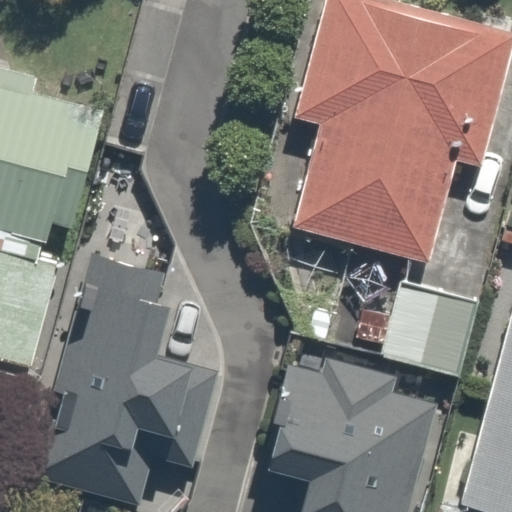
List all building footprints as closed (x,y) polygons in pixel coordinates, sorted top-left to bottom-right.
[(136,0),(109,110),(133,116),(124,151),(161,161),(204,171),(223,176),(267,0),(136,0)] [(511,120),(511,29),(381,0),(333,0),(305,125),(336,132),(314,232),(435,259),(459,155),(502,165),(511,120)] [(109,110),(0,82),(0,362),(66,379),(98,256),(133,116),(109,110)] [(204,171),(161,161),(135,265),(98,256),(66,379),(41,479),(166,510),(176,468),(227,480),(263,336),(204,171)] [(490,296),(409,278),(392,357),(474,374),(490,296)] [(511,511),(511,350),(472,507),(490,511),(511,511)] [(422,511),(454,401),(293,356),(248,511),(422,511)]
